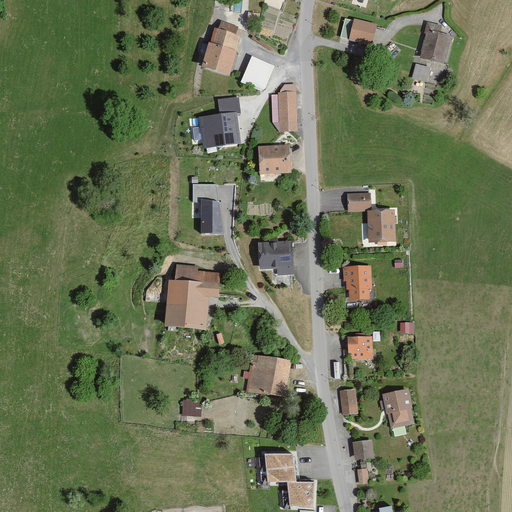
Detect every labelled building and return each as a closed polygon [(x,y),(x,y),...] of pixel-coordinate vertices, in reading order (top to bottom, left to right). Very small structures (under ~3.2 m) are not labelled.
[(379,25),(356,20),(351,40),(374,46),(379,25)] [(223,22),(220,30),(237,36),(240,27),(223,22)] [(428,22),(426,34),(428,34),(422,58),(446,63),(452,37),(441,35),(443,26),(428,22)] [(220,30),(216,28),(204,66),(230,75),(243,37),(237,36),(220,30)] [(252,56),(241,82),(264,92),(275,66),(252,56)] [(432,68),(418,64),(414,78),(428,82),(432,68)] [(285,84),(279,95),(297,94),(297,84),(285,84)] [(279,95),(273,95),(274,122),(280,122),(281,132),(298,131),(297,94),(279,95)] [(217,99),(219,115),(237,113),(237,114),(241,114),(239,97),(217,99)] [(219,115),(198,118),(203,149),(241,144),(237,114),(237,113),(219,115)] [(290,145),(260,146),(261,173),(292,172),(290,145)] [(372,194),(349,195),(349,209),(372,208),(372,194)] [(224,234),(219,202),(202,199),(201,234),(224,234)] [(395,211),(369,211),(370,243),(393,243),(392,224),(396,224),(395,211)] [(293,242),(259,244),(260,270),(278,269),(280,275),(295,274),(293,242)] [(178,265),(177,280),(214,283),(215,273),(199,272),(199,267),(178,265)] [(371,266),(344,267),(345,281),(347,281),(347,290),(350,290),(351,300),(370,299),(369,288),(372,288),(371,266)] [(177,280),(170,280),(167,326),(208,329),(210,297),(217,297),(218,283),(214,283),(177,280)] [(373,337),(350,337),(350,353),(352,353),(352,358),(373,358),(373,337)] [(292,361),(254,356),(248,391),(287,397),(292,361)] [(356,389),(340,390),(342,414),(358,413),(356,389)] [(408,390),(384,395),(391,428),(415,423),(408,390)] [(184,415),(202,414),(201,400),(184,400),(184,415)] [(372,441),(354,442),(356,460),(374,458),(372,441)] [(294,454),(265,453),(269,482),(286,481),(297,481),(294,454)] [(367,469),(357,470),(358,484),(368,482),(367,469)] [(315,482),(297,481),(286,481),(291,506),(314,508),(315,482)]
